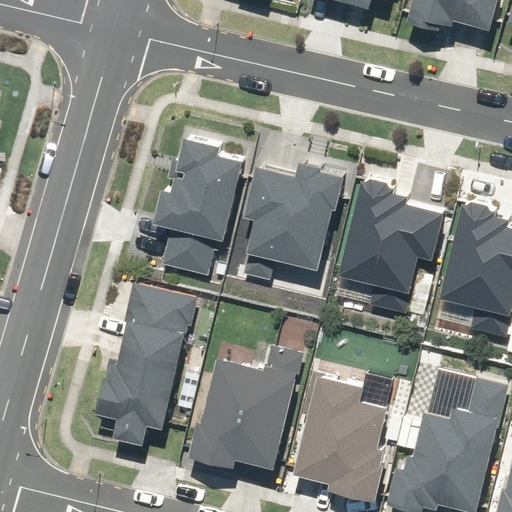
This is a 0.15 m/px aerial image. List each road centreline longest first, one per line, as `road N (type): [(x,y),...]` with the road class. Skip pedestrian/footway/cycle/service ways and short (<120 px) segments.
road 1 (residential): [(0,433),(114,31)]
road 2 (residential): [(114,31),(511,119)]
